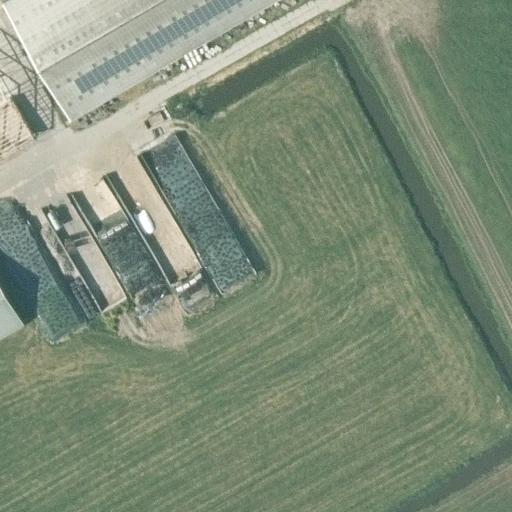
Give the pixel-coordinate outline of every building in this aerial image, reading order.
[(4,0),(2,2),(67,115),(158,62),(265,0),(4,0)] [(10,223),(0,228),(0,257),(25,304),(47,292),(10,223)] [(132,236),(97,249),(115,297),(150,283),(132,236)] [(151,246),(151,259),(165,260),(166,246),(151,246)] [(92,265),(73,277),(89,305),(109,294),(92,265)] [(0,280),(0,331),(22,319),(0,280)] [(26,305),(39,326),(59,313),(47,293),(26,305)]
